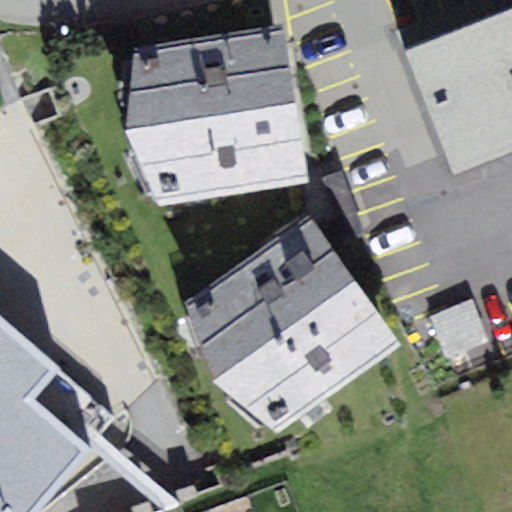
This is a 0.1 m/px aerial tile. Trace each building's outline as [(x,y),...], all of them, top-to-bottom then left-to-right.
[(511,152),(511,7),(403,50),(452,178),(511,152)] [(160,204),(307,182),(284,26),(137,47),(127,131),(160,204)] [(401,344),(310,215),(188,302),(216,381),(279,430),(401,344)] [(498,340),(478,299),(437,320),(457,361),(498,340)] [(0,511),(36,511),(92,447),(35,399),(62,367),(0,314),(0,511)] [(47,408),(80,436),(102,411),(70,383),(47,408)]
